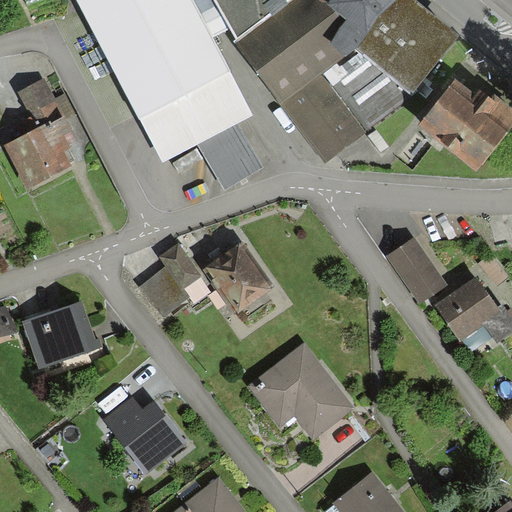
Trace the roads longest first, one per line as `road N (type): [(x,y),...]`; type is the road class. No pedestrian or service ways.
road 1 (residential): [(89,250),(292,511)]
road 2 (residential): [(320,188),(362,255),(511,448)]
road 3 (residential): [(320,188),(262,190),(89,250)]
road 4 (residential): [(511,196),(320,188)]
